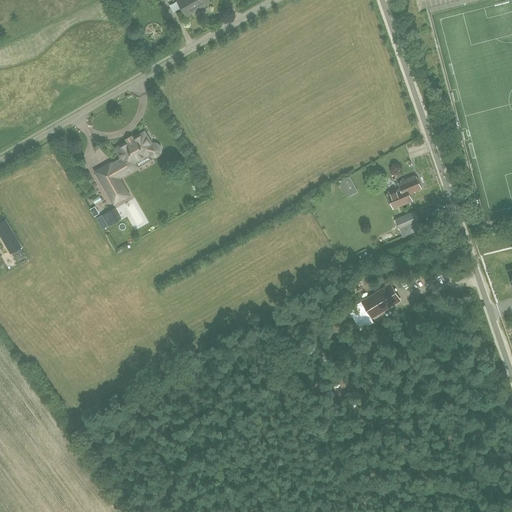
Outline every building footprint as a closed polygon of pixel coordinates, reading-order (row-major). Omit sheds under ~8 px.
[(161,0),(162,1),(164,0),(176,0),(187,16),(211,2),(209,0),(161,0)] [(133,139),(127,142),(116,148),(122,158),(115,162),(111,165),(110,163),(96,171),(102,182),(114,203),(128,195),(118,177),(122,175),(136,167),(133,162),(149,153),(151,155),(152,155),(153,155),(155,155),(157,155),(159,153),(160,151),(160,149),(159,147),(158,145),(156,144),(154,144),(152,144),(151,144),(148,139),(148,138),(146,134),(145,134),(144,132),(142,133),(141,133),(137,135),(137,136),(133,139)] [(350,176),(344,179),(350,189),(355,186),(350,176)] [(392,204),(394,208),(412,200),(409,194),(415,191),(414,190),(421,187),(420,186),(421,185),(418,177),(417,178),(416,176),(414,177),(413,176),(401,181),(402,182),(399,183),(401,188),(394,191),(394,189),(389,191),(389,193),(388,193),(389,197),(387,198),(390,205),(392,204)] [(121,210),(135,205),(133,199),(120,204),(121,210)] [(103,228),(118,220),(112,209),(97,218),(103,228)] [(395,219),(398,225),(402,237),(422,228),(419,221),(419,220),(415,210),(395,219)] [(9,216),(0,223),(19,250),(29,243),(9,216)] [(116,232),(119,238),(126,234),(123,229),(116,232)] [(362,301),(372,317),(400,300),(390,284),(362,301)]
